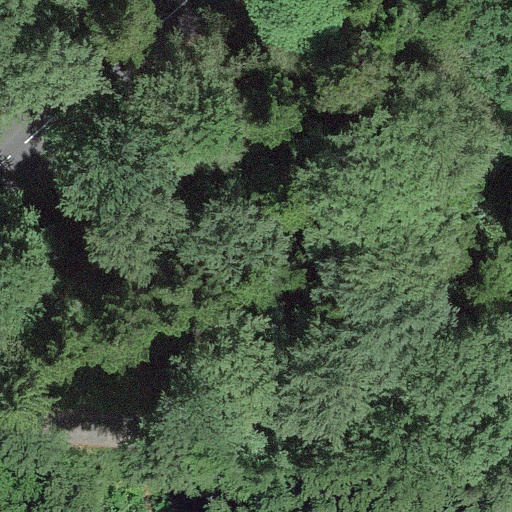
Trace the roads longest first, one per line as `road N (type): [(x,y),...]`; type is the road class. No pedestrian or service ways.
road 1 (unclassified): [(0,423),(260,447),(476,511)]
road 2 (tertiary): [(0,155),(184,0)]
